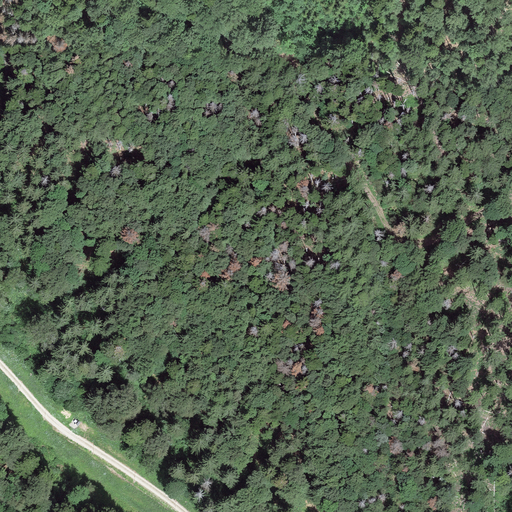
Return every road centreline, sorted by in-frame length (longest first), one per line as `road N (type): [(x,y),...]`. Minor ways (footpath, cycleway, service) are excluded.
road 1 (track): [(254,35),(297,72),(331,141),(399,240),(430,242),(511,194)]
road 2 (track): [(0,363),(55,423),(183,511)]
